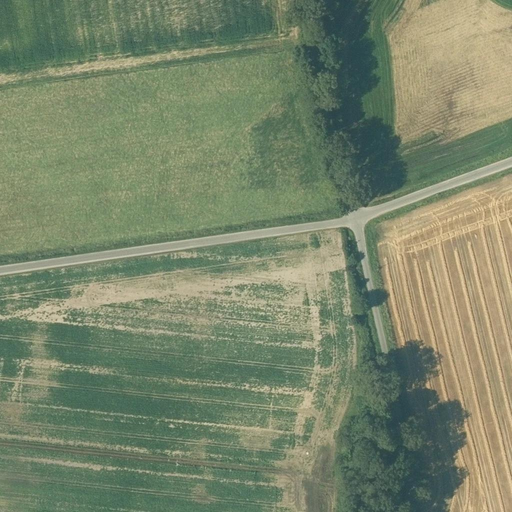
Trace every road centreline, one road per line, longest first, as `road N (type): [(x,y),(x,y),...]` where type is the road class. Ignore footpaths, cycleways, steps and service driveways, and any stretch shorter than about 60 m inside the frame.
road 1 (unclassified): [(0,271),(355,218)]
road 2 (unclassified): [(355,218),(410,475),(407,511)]
road 3 (unclassified): [(309,0),(355,218)]
road 4 (unclassified): [(511,162),(355,218)]
